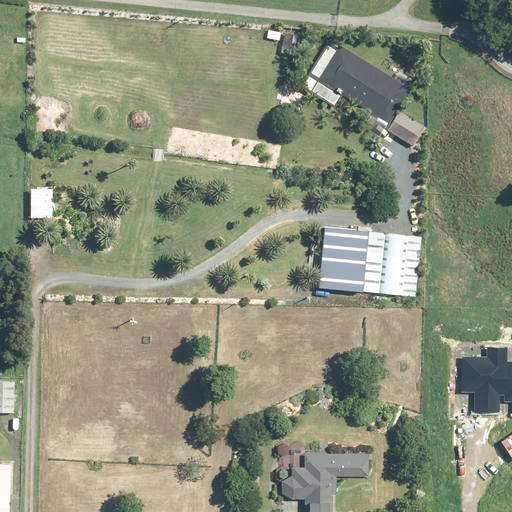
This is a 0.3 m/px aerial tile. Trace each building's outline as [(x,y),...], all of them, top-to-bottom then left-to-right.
[(410,89),(340,45),(337,49),(328,44),(302,86),(338,108),(345,96),(390,124),(387,129),(412,145),(424,125),(398,109),(410,89)] [(165,149),(153,148),(153,161),(164,162),(165,149)] [(323,231),(318,287),(415,295),(420,239),(323,231)] [(475,388),(475,411),(499,412),(500,396),(502,396),(502,403),(511,403),(511,416),(511,415),(511,363),(504,363),(504,350),(490,350),(490,361),(465,361),(465,388),(475,388)] [(15,381),(0,380),(0,411),(13,413),(15,381)] [(511,433),(501,440),(511,457),(511,433)] [(368,476),(369,454),(307,453),(306,464),(292,464),(292,475),(284,475),(284,497),(308,498),(308,511),(334,511),(335,475),(368,476)] [(1,464),(0,463),(0,511),(10,511),(10,496),(13,496),(14,461),(1,461),(1,464)]
